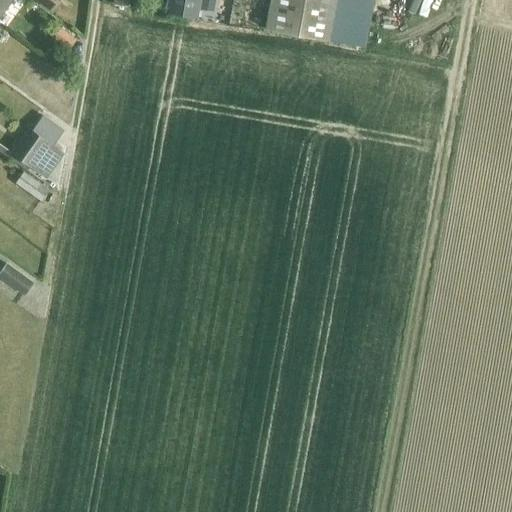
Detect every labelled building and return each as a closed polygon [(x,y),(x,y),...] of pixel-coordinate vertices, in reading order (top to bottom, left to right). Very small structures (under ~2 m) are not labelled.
[(0,0),(0,13),(9,0),(0,0)] [(53,0),(36,0),(48,8),(53,0)] [(198,0),(166,0),(164,12),(195,18),(198,0)] [(199,0),(198,9),(210,11),(212,1),(207,0),(199,0)] [(327,40),(334,0),(269,0),(264,29),(327,40)] [(354,0),(354,14),(364,15),(365,0),(354,0)] [(67,50),(74,40),(59,28),(51,37),(67,50)] [(27,128),(10,152),(29,166),(41,174),(58,150),(46,141),(27,128)] [(14,182),(40,200),(47,190),(21,172),(14,182)] [(6,263),(0,272),(0,278),(24,296),(34,283),(6,263)]
